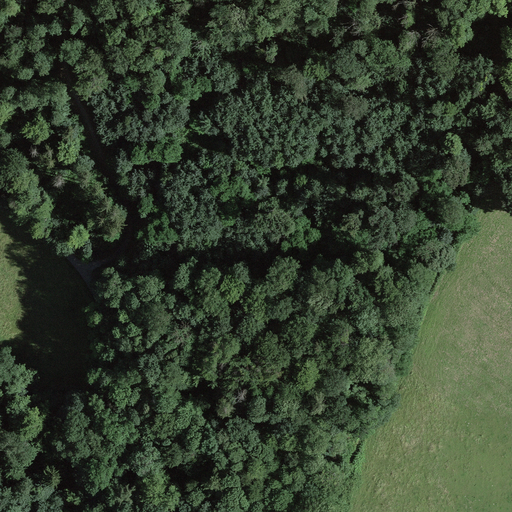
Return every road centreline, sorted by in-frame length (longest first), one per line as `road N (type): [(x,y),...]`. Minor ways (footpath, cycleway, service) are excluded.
road 1 (track): [(328,511),(474,184),(497,0)]
road 2 (track): [(82,265),(118,253),(129,213),(63,63),(61,35),(80,0)]
road 3 (track): [(77,511),(107,339),(82,265)]
